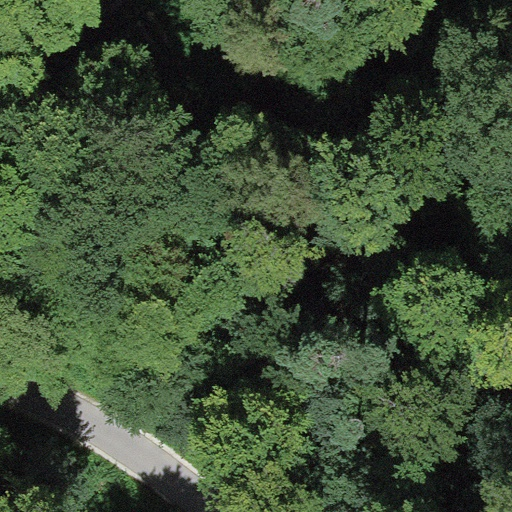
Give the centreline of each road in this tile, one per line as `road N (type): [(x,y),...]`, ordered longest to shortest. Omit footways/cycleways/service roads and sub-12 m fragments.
road 1 (track): [(0,397),(103,438),(187,511)]
road 2 (track): [(122,0),(0,86)]
